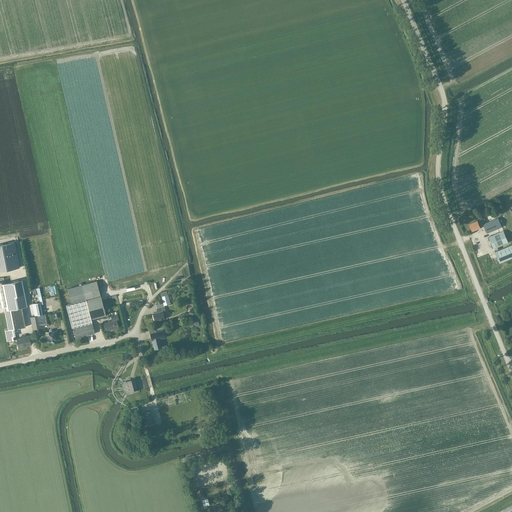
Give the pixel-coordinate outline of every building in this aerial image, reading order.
[(494,219),(483,224),(487,233),(498,229),(494,219)] [(472,231),(480,228),(477,221),(470,224),(472,231)] [(503,231),(489,237),(493,248),(508,242),(503,231)] [(0,271),(15,268),(20,268),(15,242),(0,244),(0,271)] [(500,263),(511,257),(511,244),(495,252),(500,263)] [(22,281),(1,285),(2,290),(6,306),(6,310),(7,310),(21,307),(27,306),(22,281)] [(71,328),(72,328),(75,338),(95,333),(91,319),(105,315),(97,281),(82,285),(82,283),(78,284),(79,286),(67,289),(71,304),(65,305),(71,328)] [(167,318),(166,314),(164,306),(156,309),(157,312),(153,313),(155,321),(160,320),(165,319),(167,318)] [(7,310),(4,311),(8,330),(17,328),(17,329),(19,329),(19,328),(25,327),(21,307),(7,310)] [(116,312),(110,313),(112,321),(104,323),(106,330),(118,327),(117,320),(118,320),(116,312)] [(49,324),(47,314),(30,317),(33,330),(41,328),(41,326),(49,324)] [(193,320),(195,322),(196,321),(197,325),(201,325),(198,316),(192,317),(193,320)] [(151,341),(152,341),(154,349),(162,347),(160,339),(165,337),(163,330),(149,334),(151,341)] [(51,331),(46,332),(48,342),(57,340),(57,339),(59,338),(57,331),(52,332),(51,331)] [(24,346),(31,345),(29,336),(25,337),(25,338),(17,340),(19,350),(24,349),(24,346)] [(134,392),(134,388),(131,379),(126,381),(123,385),(124,391),(129,393),(134,392)] [(150,412),(143,414),(146,426),(153,424),(150,412)]
